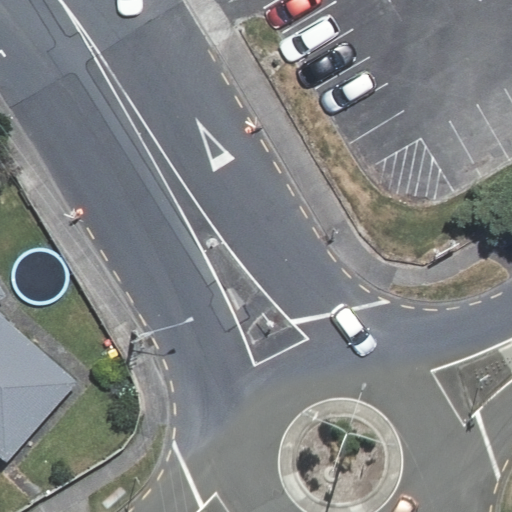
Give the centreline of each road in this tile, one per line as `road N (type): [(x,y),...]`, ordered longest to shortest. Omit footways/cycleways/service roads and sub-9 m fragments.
road 1 (tertiary): [(304,367),(265,328),(94,48),(54,0)]
road 2 (tertiary): [(261,510),(243,467),(244,436),(256,407),(304,367)]
road 3 (tertiary): [(304,367),(334,360),(393,377),(430,426)]
